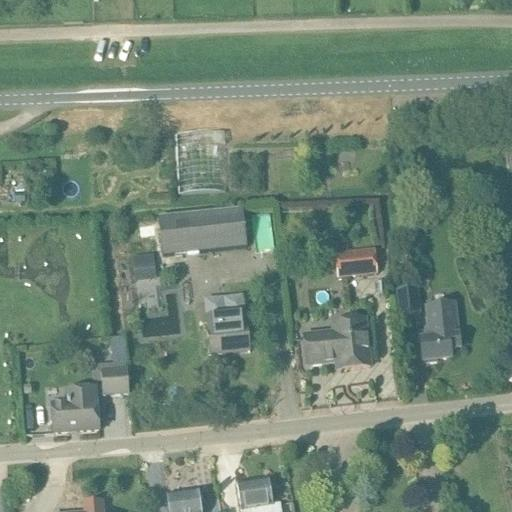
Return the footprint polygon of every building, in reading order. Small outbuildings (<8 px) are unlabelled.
[(97,143),(75,144),(76,156),(98,155),(97,143)] [(161,240),(163,259),(247,250),(244,231),(242,211),(159,220),(161,240)] [(419,215),(395,217),(398,240),(421,238),(419,215)] [(374,251),(334,255),(337,281),(377,276),(374,251)] [(132,257),(133,285),(153,284),(152,256),(132,257)] [(294,264),(284,265),(286,282),(295,281),(294,264)] [(421,315),(418,290),(396,292),(399,317),(421,315)] [(425,308),(428,340),(420,341),(420,344),(423,363),(452,360),(451,352),(461,350),(459,337),(460,336),(457,305),(425,308)] [(208,338),(210,358),(250,354),(247,334),(246,316),(206,320),(208,338)] [(370,369),(368,349),(365,322),(332,326),(333,335),(304,338),(308,368),(337,365),(337,373),(370,369)] [(125,365),(91,367),(92,386),(102,385),(103,398),(130,396),(129,373),(126,373),(125,365)] [(54,436),(99,433),(96,391),(66,393),(67,405),(52,406),(54,436)] [(280,511),(280,506),(272,507),(268,482),(237,487),(241,511),(280,511)] [(200,511),(198,493),(167,498),(169,511),(200,511)]
